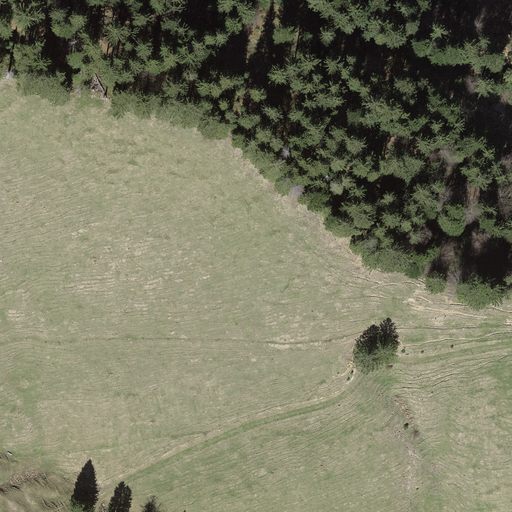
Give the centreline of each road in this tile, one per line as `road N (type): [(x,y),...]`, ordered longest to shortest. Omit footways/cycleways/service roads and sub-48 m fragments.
road 1 (track): [(511,337),(366,364),(327,397),(235,425),(111,483),(102,490),(102,511)]
road 2 (track): [(149,128),(177,136),(299,227),(310,249),(348,282),(392,300),(511,321)]
